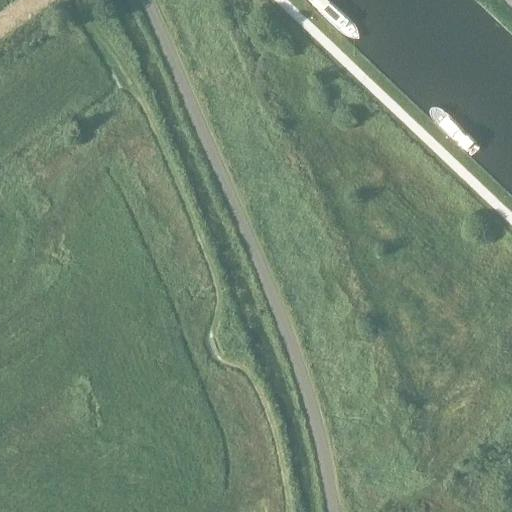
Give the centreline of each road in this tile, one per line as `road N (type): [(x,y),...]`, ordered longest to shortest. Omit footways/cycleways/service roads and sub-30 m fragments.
road 1 (tertiary): [(333,511),(301,374),(144,0)]
road 2 (track): [(511,232),(267,0)]
